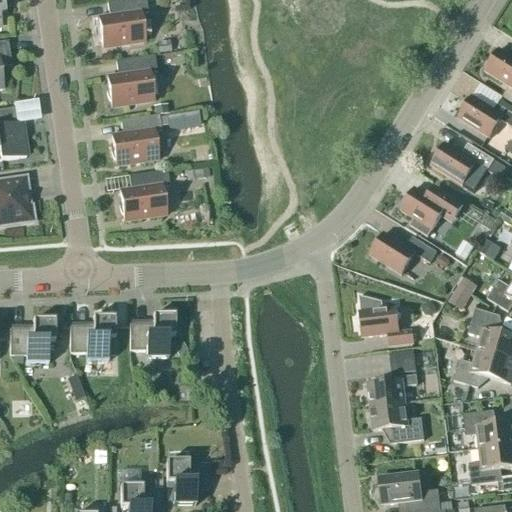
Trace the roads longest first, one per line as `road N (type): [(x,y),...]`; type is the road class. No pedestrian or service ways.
road 1 (tertiary): [(311,248),(355,208),(484,0)]
road 2 (residential): [(80,281),(42,0)]
road 3 (residential): [(351,511),(324,284),(311,248)]
road 4 (residential): [(214,275),(244,511)]
road 5 (tertiary): [(80,281),(214,275)]
